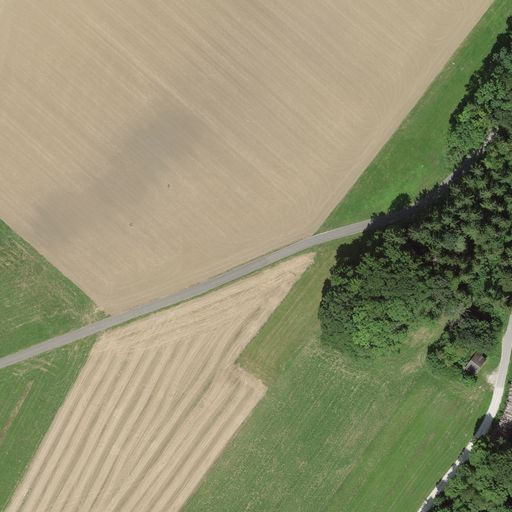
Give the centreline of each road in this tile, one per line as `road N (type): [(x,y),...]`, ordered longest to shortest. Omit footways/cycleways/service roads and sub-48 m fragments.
road 1 (unclassified): [(511,123),(413,209),(317,238),(0,363)]
road 2 (track): [(511,331),(485,430),(422,511)]
